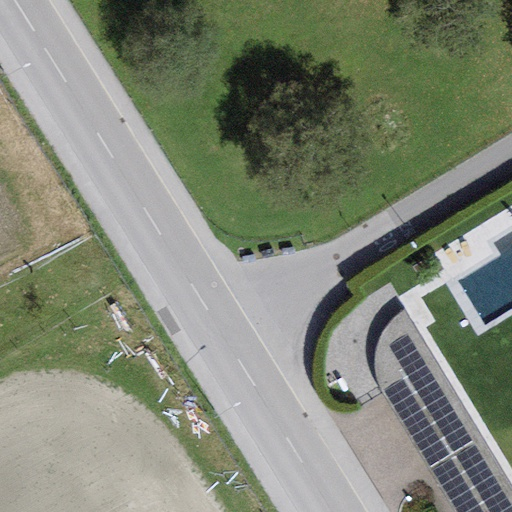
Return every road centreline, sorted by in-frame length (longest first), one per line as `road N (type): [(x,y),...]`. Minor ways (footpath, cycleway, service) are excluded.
road 1 (residential): [(216,328),(8,0)]
road 2 (residential): [(511,150),(216,328)]
road 3 (residential): [(331,511),(216,328)]
